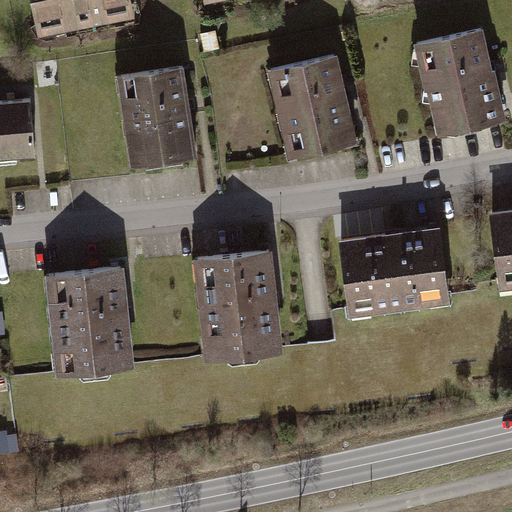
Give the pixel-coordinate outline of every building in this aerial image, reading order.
[(116,0),(22,0),(28,35),(120,20),(116,0)] [(498,116),(476,26),(410,43),(432,132),(498,116)] [(349,137),(329,50),(266,65),(286,151),(349,137)] [(192,158),(180,65),(112,74),(125,167),(192,158)] [(26,98),(0,99),(0,161),(30,160),(26,98)] [(511,207),(483,210),(489,283),(511,281),(511,207)] [(429,226),(324,239),(334,315),(439,301),(429,226)] [(276,347),(264,247),(187,256),(199,356),(276,347)] [(126,360),(116,264),(39,272),(48,368),(126,360)]
